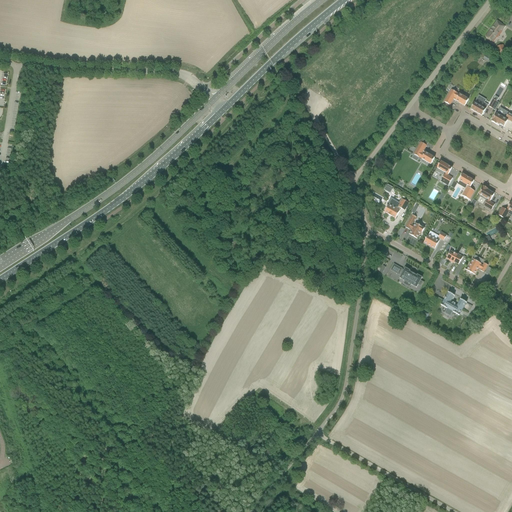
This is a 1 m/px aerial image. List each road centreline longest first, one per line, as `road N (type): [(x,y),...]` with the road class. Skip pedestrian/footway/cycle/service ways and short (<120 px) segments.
road 1 (residential): [(489,297),(365,227),(353,183),(408,107)]
road 2 (secondary): [(0,279),(135,188),(222,110)]
road 3 (secondary): [(211,103),(144,166),(0,266)]
road 4 (unclassified): [(192,82),(170,72),(0,62)]
road 5 (secondary): [(222,110),(345,0)]
road 6 (secondary): [(322,0),(214,99)]
road 7 (residential): [(408,107),(490,0)]
